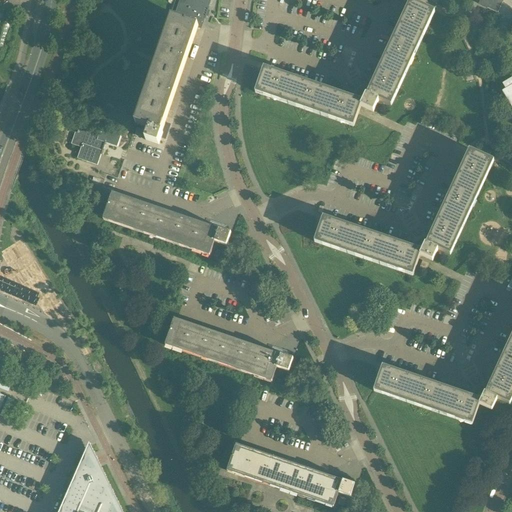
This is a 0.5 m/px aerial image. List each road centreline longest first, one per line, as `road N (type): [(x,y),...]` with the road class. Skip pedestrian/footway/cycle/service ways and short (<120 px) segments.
road 1 (residential): [(399,511),(232,166),(222,109),(240,0)]
road 2 (unclassified): [(153,511),(71,347),(0,306)]
road 3 (secondary): [(2,155),(51,0)]
